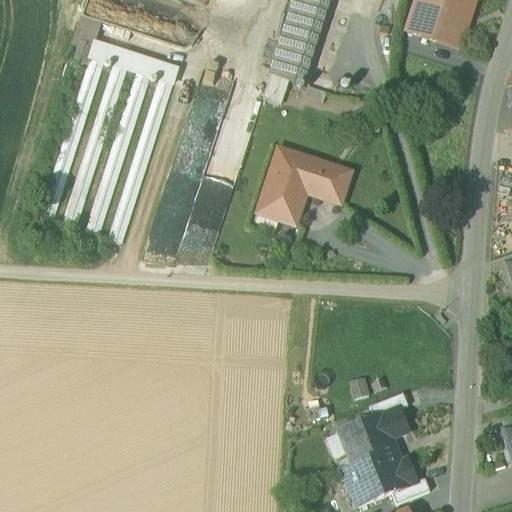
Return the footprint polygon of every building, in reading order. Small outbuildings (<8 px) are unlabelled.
[(293,0),(269,78),(302,88),(329,0),(293,0)] [(429,0),(426,10),(414,6),(405,34),(459,52),(475,0),(429,0)] [(87,21),(83,40),(98,43),(103,25),(87,21)] [(92,51),(78,46),(73,62),(87,67),(92,51)] [(176,73),(95,46),(90,61),(102,65),(113,69),(125,72),(136,76),(148,80),(158,83),(171,87),(176,73)] [(102,65),(90,61),(39,221),(50,225),(102,65)] [(113,69),(61,228),(73,232),(125,72),(113,69)] [(136,76),(84,236),(96,240),(148,80),(136,76)] [(158,83),(107,243),(119,247),(171,87),(158,83)] [(511,112),(506,112),(503,135),(511,136),(511,112)] [(329,172),(278,155),(257,217),(294,229),(305,192),(319,197),(318,201),(320,202),(329,172)] [(348,178),(329,172),(320,202),(338,208),(348,178)] [(445,324),(438,317),(435,320),(442,327),(445,324)] [(402,398),(368,411),(373,422),(397,413),(397,414),(407,410),(402,398)] [(373,422),(337,436),(351,472),(395,454),(391,443),(406,437),(397,414),(397,413),(373,422)] [(511,433),(501,437),(506,453),(503,455),(506,466),(510,465),(511,470),(511,469),(511,433)] [(351,472),(341,475),(355,511),(391,497),(415,487),(414,486),(405,463),(400,465),(395,454),(351,472)] [(415,487),(391,497),(395,508),(428,495),(424,483),(414,486),(415,487)]
